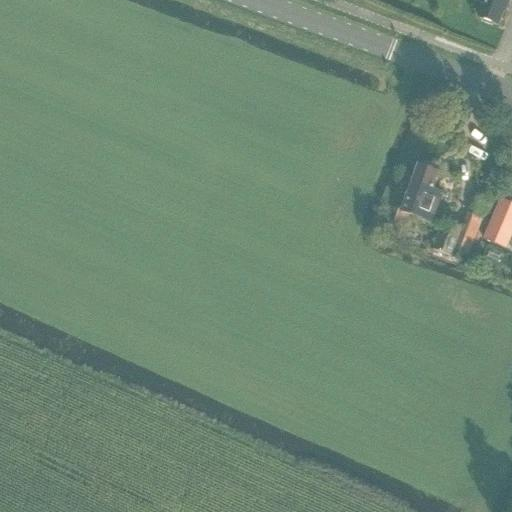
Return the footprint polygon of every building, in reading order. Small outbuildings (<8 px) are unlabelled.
[(511,0),(474,0),(474,2),(484,6),(479,18),(498,26),(504,11),(505,12),(510,0),(511,0)] [(432,225),(444,194),(434,190),(439,173),(418,165),(400,213),(398,213),(395,221),(411,227),(414,218),(432,225)] [(481,221),(487,206),(472,200),(467,215),(468,215),(481,221)] [(501,202),(484,239),(497,245),(500,238),(501,239),(507,224),(503,222),(510,206),(501,202)] [(467,261),(481,221),(468,215),(453,257),(467,261)] [(452,256),(461,233),(445,227),(437,251),(452,256)]
